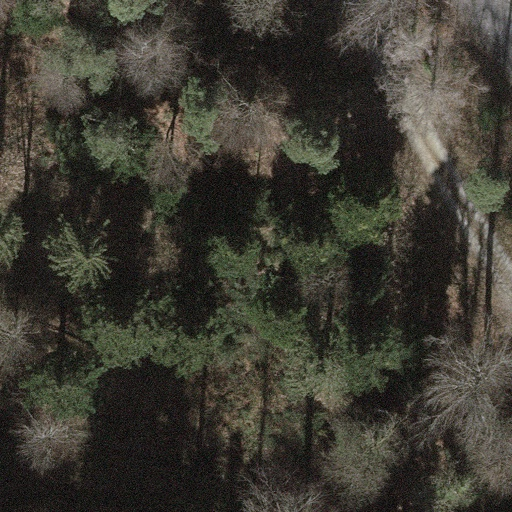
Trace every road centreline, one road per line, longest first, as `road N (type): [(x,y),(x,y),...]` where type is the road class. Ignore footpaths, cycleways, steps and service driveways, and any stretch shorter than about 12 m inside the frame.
road 1 (track): [(363,0),(425,170),(511,295)]
road 2 (track): [(223,511),(146,473),(0,447)]
